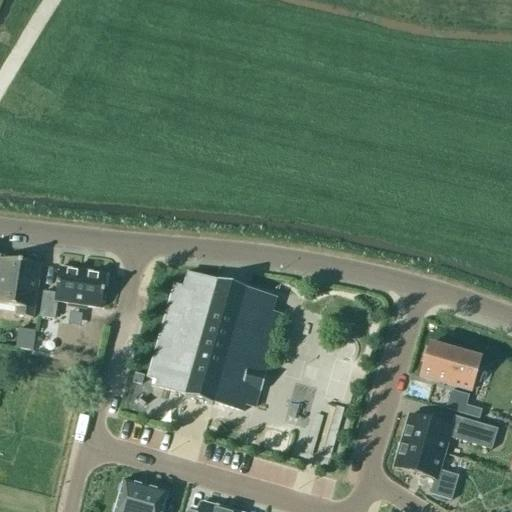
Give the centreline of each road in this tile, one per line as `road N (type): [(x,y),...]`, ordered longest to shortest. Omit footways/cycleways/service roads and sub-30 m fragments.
road 1 (residential): [(90,438),(360,511),(371,472)]
road 2 (tertiary): [(139,240),(283,255),(421,286)]
road 3 (residential): [(139,240),(90,438)]
road 4 (residential): [(371,472),(421,286)]
road 5 (tertiary): [(0,225),(139,240)]
